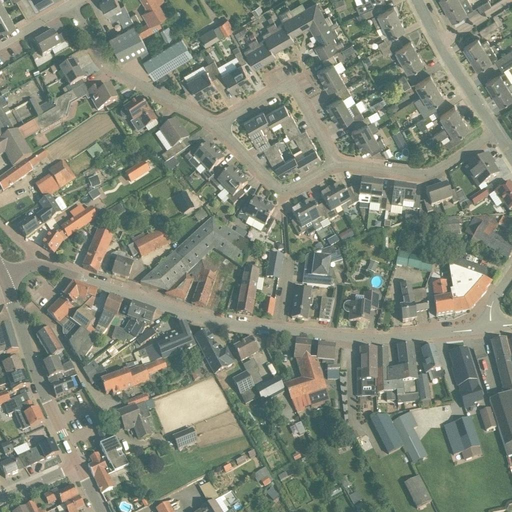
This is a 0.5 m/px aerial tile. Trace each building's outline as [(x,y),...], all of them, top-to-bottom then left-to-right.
[(124,5),(121,6),(116,0),(103,0),(99,2),(111,23),(119,18),(123,27),(132,22),(124,5)] [(141,14),(147,23),(152,32),(162,27),(158,21),(167,16),(159,3),(163,0),(142,0),(148,9),(141,14)] [(343,0),(341,0),(332,3),(336,11),(346,7),(343,0)] [(383,0),(362,0),(364,3),(356,6),(359,14),(363,12),(382,4),(385,3),(383,0)] [(462,0),(441,0),(446,8),(445,8),(446,10),(461,1),(462,0)] [(461,1),(446,10),(447,12),(448,11),(453,21),(468,13),(467,13),(473,9),(468,0),(462,0),(461,1)] [(489,1),(478,6),(482,12),(492,6),(489,1)] [(0,18),(8,13),(2,3),(0,4),(0,18)] [(316,3),(298,13),(294,16),(302,31),(306,28),(308,24),(310,24),(316,3)] [(316,3),(310,24),(312,25),(311,30),(314,36),(329,27),(329,26),(316,3)] [(363,12),(366,19),(376,13),(377,14),(372,17),(377,29),(383,26),(382,25),(399,17),(394,7),(385,11),(382,4),(363,12)] [(259,6),(252,11),(256,17),(263,12),(259,6)] [(289,8),(285,11),(287,15),(281,19),(283,23),(284,23),(292,37),(302,31),(294,16),(289,8)] [(8,13),(0,18),(0,31),(2,31),(4,34),(16,27),(8,13)] [(136,13),(130,16),(135,25),(140,22),(136,13)] [(267,19),(271,25),(284,47),(294,41),(292,37),(284,23),(283,23),(277,27),(274,22),(271,16),(267,19)] [(399,17),(382,25),(383,26),(377,29),(379,34),(385,31),(388,36),(383,39),(384,40),(378,44),(381,49),(399,40),(395,33),(404,29),(399,17)] [(213,28),(220,39),(234,30),(228,20),(213,28)] [(499,25),(496,20),(480,31),(483,35),(499,25)] [(338,25),(336,21),(329,26),(329,27),(314,36),(319,44),(333,37),(338,34),(334,28),(338,25)] [(269,31),(262,35),(265,39),(273,53),(284,47),(271,25),(267,27),(269,31)] [(147,49),(142,38),(137,29),(135,26),(109,39),(121,62),(140,53),(143,61),(151,57),(147,49)] [(160,31),(168,46),(176,41),(169,27),(160,31)] [(213,28),(199,36),(206,47),(220,39),(213,28)] [(64,45),(61,39),(58,41),(51,30),(46,33),(48,36),(44,38),(52,52),(64,45)] [(341,41),(337,44),(333,37),(319,44),(315,47),(321,58),(343,45),(341,41)] [(44,38),(39,41),(38,38),(33,41),(42,58),(52,52),(44,38)] [(181,38),(176,41),(168,46),(151,57),(143,61),(154,78),(157,76),(165,72),(192,55),(181,38)] [(265,39),(258,43),(256,39),(252,41),(265,63),(276,57),(273,53),(265,39)] [(487,40),(481,44),(478,39),(464,47),(470,57),(471,59),(491,46),(487,40)] [(381,49),(384,55),(390,52),(391,53),(396,51),(401,61),(417,52),(411,42),(402,47),(399,40),(381,49)] [(265,63),(252,41),(249,43),(248,43),(251,47),(244,51),(254,69),(265,63)] [(353,44),(343,49),(346,55),(356,50),(353,44)] [(491,46),(471,59),(472,61),(472,60),(478,70),(492,61),(498,57),(491,46)] [(238,60),(234,63),(237,67),(232,70),(242,89),(249,85),(248,83),(251,82),(242,64),(246,62),(240,50),(235,53),(238,60)] [(195,54),(198,60),(204,57),(201,51),(195,54)] [(423,63),(417,52),(401,61),(407,72),(423,63)] [(334,64),(337,62),(333,55),(322,61),(326,67),(317,72),(323,81),(338,72),(334,64)] [(76,67),(79,65),(76,60),(59,70),(65,79),(79,71),(76,67)] [(214,60),(209,63),(216,75),(220,72),(221,72),(214,60)] [(210,78),(216,75),(209,63),(204,66),(206,70),(196,76),(207,95),(214,91),(213,90),(216,88),(210,78)] [(242,89),(232,70),(222,75),(232,93),(235,91),(236,92),(242,89)] [(65,79),(69,87),(66,89),(69,94),(72,92),(84,86),(82,82),(87,79),(84,74),(81,76),(79,71),(65,79)] [(511,82),(505,71),(500,74),(487,83),(493,92),(492,93),(493,94),(511,82)] [(168,77),(165,72),(157,77),(160,82),(168,77)] [(338,72),(323,81),(328,91),(333,88),(336,94),(347,88),(338,72)] [(207,95),(196,76),(187,81),(185,77),(180,80),(186,92),(191,89),(197,99),(200,97),(201,98),(207,95)] [(404,76),(397,80),(401,85),(407,81),(404,76)] [(430,76),(415,85),(422,96),(437,86),(430,76)] [(407,81),(401,85),(404,91),(411,87),(407,81)] [(501,105),(511,98),(511,92),(511,91),(511,90),(511,82),(493,94),(494,96),(495,96),(501,105)] [(444,97),(437,86),(422,96),(428,106),(444,97)] [(110,88),(103,92),(100,87),(88,93),(84,95),(86,98),(87,102),(91,100),(98,112),(117,101),(110,88)] [(355,103),(351,95),(347,88),(336,94),(339,99),(326,106),(332,116),(355,103)] [(71,106),(75,104),(73,102),(76,100),(72,92),(69,94),(69,95),(65,97),(53,104),(56,109),(56,110),(43,117),(17,132),(19,131),(25,142),(42,132),(42,133),(67,120),(71,106)] [(0,118),(5,116),(10,113),(2,99),(0,99),(0,118)] [(139,100),(124,110),(123,111),(121,112),(121,113),(121,114),(121,117),(122,118),(124,119),(126,119),(128,119),(129,118),(133,123),(138,119),(144,129),(156,121),(149,111),(147,112),(139,100)] [(380,101),(373,105),(376,110),(383,106),(380,101)] [(52,102),(39,109),(43,117),(56,110),(52,102)] [(364,118),(355,103),(332,116),(337,126),(350,119),(353,124),(364,118)] [(265,116),(269,122),(268,122),(270,126),(279,120),(284,129),(283,129),(287,135),(289,140),(294,137),(293,137),(301,132),(290,113),(289,114),(284,105),(265,115),(265,116)] [(461,117),(455,107),(439,117),(446,127),(461,117)] [(270,145),(268,140),(265,135),(264,135),(260,127),(268,122),(269,122),(265,116),(265,115),(263,112),(244,123),(249,132),(248,133),(259,152),(263,150),(263,149),(270,145)] [(368,125),(372,123),(370,121),(375,117),(373,113),(368,116),(364,118),(353,124),(356,129),(351,132),(357,142),(373,133),(368,125)] [(425,124),(432,120),(428,115),(416,122),(421,131),(427,127),(425,124)] [(5,116),(0,118),(0,141),(15,133),(5,116)] [(468,127),(461,117),(446,127),(429,138),(434,145),(450,133),(453,137),(443,144),(444,145),(447,149),(464,138),(461,132),(468,127)] [(184,133),(183,134),(174,122),(160,132),(173,150),(189,139),(184,133)] [(293,137),(294,137),(297,142),(299,147),(300,147),(305,155),(296,160),(300,166),(299,167),(301,170),(321,159),(315,150),(317,149),(306,130),(301,132),(293,137)] [(17,132),(15,133),(0,141),(0,156),(5,154),(8,159),(14,168),(32,157),(24,143),(17,132)] [(376,138),(373,133),(357,142),(363,151),(370,148),(373,153),(385,146),(379,136),(376,138)] [(389,139),(390,142),(389,143),(391,147),(404,141),(401,136),(400,137),(398,135),(389,139)] [(296,160),(294,156),(285,162),(280,153),(281,153),(275,143),(270,145),(263,149),(263,150),(274,169),(275,168),(281,177),(299,167),(300,166),(296,160)] [(202,166),(217,151),(212,146),(211,147),(208,144),(200,152),(196,148),(184,159),(197,171),(201,166),(202,166)] [(103,153),(97,145),(87,152),(93,160),(103,153)] [(389,148),(383,152),(386,158),(392,155),(389,148)] [(47,158),(43,151),(16,170),(0,180),(0,193),(2,192),(3,193),(33,172),(31,169),(47,158)] [(171,151),(162,157),(166,164),(173,159),(176,157),(171,151)] [(210,182),(219,172),(215,168),(224,160),(221,157),(222,156),(217,151),(202,166),(206,171),(201,175),(208,183),(210,181),(210,182)] [(498,175),(490,163),(492,162),(488,155),(466,170),(478,188),(498,175)] [(179,166),(173,159),(166,164),(163,166),(170,174),(179,166)] [(75,180),(63,163),(48,173),(51,177),(35,187),(44,200),(59,190),(75,180)] [(131,184),(150,173),(144,163),(125,175),(131,184)] [(241,175),(236,170),(234,171),(232,168),(223,176),(219,172),(210,182),(217,189),(220,186),(225,191),(241,175)] [(241,175),(225,191),(229,195),(226,198),(233,206),(243,197),(239,193),(247,185),(245,182),(246,181),(241,175)] [(97,177),(88,181),(92,190),(101,186),(97,177)] [(370,199),(372,183),(361,182),(360,188),(354,187),(349,190),(351,192),(355,200),(357,204),(369,205),(370,199)] [(385,212),(386,206),(387,194),(382,193),(383,185),(372,183),(370,199),(369,205),(379,206),(379,211),(385,212)] [(511,188),(509,184),(495,193),(503,206),(504,205),(509,212),(511,209),(511,188)] [(351,192),(351,193),(346,195),(340,185),(337,187),(336,185),(330,189),(341,208),(346,205),(348,209),(357,204),(355,200),(351,192)] [(455,191),(449,193),(447,185),(436,189),(441,204),(452,200),(453,205),(459,203),(455,191)] [(405,188),(394,186),(393,194),(388,194),(387,194),(386,206),(385,212),(390,213),(391,207),(402,209),(403,204),(405,188)] [(420,198),(415,197),(416,189),(405,188),(403,204),(414,205),(413,210),(419,211),(420,198)] [(190,203),(188,203),(191,212),(200,209),(193,189),(186,192),(190,203)] [(341,208),(330,189),(323,193),(324,194),(321,196),(325,204),(320,206),(328,221),(329,222),(338,217),(335,211),(341,208)] [(436,189),(426,193),(428,201),(423,202),(427,214),(433,212),(431,208),(441,204),(436,189)] [(488,197),(484,191),(469,200),(474,207),(488,197)] [(35,225),(39,222),(43,226),(51,220),(61,213),(50,197),(39,204),(45,211),(38,216),(38,217),(32,221),(31,219),(18,229),(26,239),(39,230),(35,225)] [(255,222),(266,203),(259,200),(258,201),(255,199),(249,209),(244,206),(238,218),(247,223),(249,219),(255,222)] [(319,226),(328,221),(320,206),(315,209),(311,202),(308,204),(307,202),(301,206),(311,225),(315,233),(321,230),(319,226)] [(97,219),(107,212),(101,203),(61,230),(62,231),(54,236),(51,234),(41,248),(53,256),(63,242),(59,239),(65,236),(67,239),(97,219)] [(274,210),(271,208),(272,207),(266,203),(255,222),(264,227),(262,231),(267,235),(275,221),(274,223),(269,220),(274,210)] [(125,213),(120,205),(108,212),(114,220),(125,213)] [(297,223),(293,226),(291,223),(292,226),(299,237),(306,233),(308,237),(315,233),(311,225),(301,206),(294,209),(295,211),(292,213),(297,223)] [(207,218),(204,213),(195,218),(199,223),(207,218)] [(511,220),(503,215),(498,226),(509,232),(511,229),(511,230),(511,220)] [(511,247),(492,235),(495,229),(499,223),(492,219),(488,217),(474,218),(464,234),(473,239),(469,245),(475,250),(479,244),(508,261),(511,254),(511,247)] [(458,218),(441,220),(443,238),(460,236),(458,218)] [(229,223),(223,220),(220,225),(226,228),(229,223)] [(170,245),(162,229),(161,227),(153,231),(154,234),(145,238),(143,235),(132,241),(134,245),(127,248),(132,258),(139,255),(142,260),(170,245)] [(112,238),(98,232),(83,269),(97,275),(112,238)] [(343,244),(348,240),(346,236),(344,234),(339,237),(343,244)] [(339,253),(335,254),(333,248),(306,258),(304,273),(308,273),(307,286),(330,289),(331,280),(329,280),(331,267),(342,263),(339,253)] [(133,265),(123,262),(126,255),(118,253),(112,256),(111,258),(117,260),(112,275),(128,281),(133,265)] [(433,264),(422,261),(422,260),(411,257),(411,256),(399,253),(396,266),(431,274),(433,264)] [(281,264),(269,262),(267,278),(279,280),(281,264)] [(379,265),(371,262),(367,271),(375,274),(379,265)] [(202,264),(191,305),(207,309),(218,268),(202,264)] [(492,283),(485,281),(448,268),(448,269),(450,282),(432,285),(435,301),(433,301),(436,318),(454,315),(454,314),(469,312),(487,291),(486,290),(492,283)] [(259,273),(245,271),(242,289),(256,291),(259,273)] [(79,312),(80,311),(93,299),(95,299),(97,292),(74,284),(63,298),(76,307),(73,310),(62,300),(47,314),(58,324),(58,325),(59,324),(63,329),(70,322),(71,323),(79,312)] [(425,290),(412,293),(410,284),(400,286),(403,301),(406,300),(407,306),(400,308),(402,323),(416,321),(415,313),(429,311),(425,290)] [(256,291),(242,289),(237,315),(251,317),(256,291)] [(313,301),(310,300),(311,293),(296,291),(292,320),(303,321),(304,319),(308,320),(309,307),(312,308),(313,301)] [(379,296),(365,295),(364,307),(355,306),(355,304),(348,303),(347,303),(346,304),(345,304),(344,305),(344,306),(343,307),(343,308),(343,309),(343,310),(344,312),(344,313),(345,313),(348,315),(349,315),(350,315),(349,322),(368,324),(369,310),(377,311),(379,296)] [(80,311),(79,312),(71,323),(97,343),(110,325),(108,325),(112,316),(116,317),(123,302),(110,297),(98,326),(95,332),(90,328),(94,322),(80,311)] [(275,302),(265,300),(262,317),(272,318),(275,302)] [(333,301),(322,300),(319,322),(329,323),(333,301)] [(137,328),(144,309),(132,305),(127,318),(131,320),(129,325),(125,332),(115,328),(111,340),(124,344),(126,341),(127,342),(130,337),(137,328)] [(146,325),(151,327),(156,314),(144,309),(137,328),(130,337),(127,342),(129,343),(135,339),(139,334),(141,335),(143,333),(146,325)] [(4,311),(0,312),(0,329),(10,326),(4,311)] [(97,343),(71,323),(70,322),(63,329),(63,335),(81,366),(97,343)] [(144,367),(150,365),(163,360),(163,361),(195,347),(186,325),(177,328),(180,337),(146,350),(138,353),(134,355),(137,363),(141,361),(144,367)] [(0,355),(6,354),(7,356),(18,353),(10,326),(0,329),(0,355)] [(57,341),(50,329),(37,338),(43,349),(57,341)] [(152,330),(136,341),(140,347),(156,336),(152,330)] [(226,349),(218,353),(207,333),(194,340),(215,376),(235,365),(226,349)] [(259,353),(251,339),(233,348),(240,362),(259,353)] [(511,366),(511,367),(505,339),(491,343),(505,396),(511,393),(511,366)] [(43,349),(50,360),(64,352),(57,341),(43,349)] [(275,341),(268,341),(266,352),(273,352),(275,341)] [(317,362),(316,360),(309,361),(311,345),(296,344),(294,360),(296,361),(301,381),(289,385),(283,387),(287,395),(291,402),(295,412),(329,401),(317,362)] [(335,348),(318,346),(316,360),(317,362),(322,362),(322,365),(326,365),(326,370),(327,370),(328,380),(339,380),(338,369),(333,369),(335,348)] [(412,347),(398,349),(401,370),(394,370),(395,371),(394,371),(396,384),(394,384),(394,390),(397,390),(397,393),(396,393),(397,402),(398,405),(419,403),(416,382),(412,347)] [(441,370),(434,347),(421,351),(426,365),(423,366),(426,375),(431,373),(434,381),(444,378),(441,370)] [(466,349),(450,355),(455,370),(459,368),(461,375),(455,377),(457,385),(460,392),(458,393),(464,410),(474,406),(474,405),(483,402),(478,386),(477,386),(475,380),(476,379),(466,349)] [(388,371),(387,350),(376,350),(377,372),(378,394),(386,394),(387,402),(397,402),(396,393),(397,393),(397,390),(394,390),(394,384),(396,384),(394,371),(388,371)] [(375,351),(361,351),(362,371),(357,371),(358,398),(376,398),(375,351)] [(75,370),(70,363),(63,368),(63,369),(62,370),(57,359),(42,365),(48,381),(75,370)] [(0,381),(23,373),(18,360),(2,366),(0,366),(0,381)] [(139,369),(135,370),(128,373),(127,372),(116,376),(109,379),(101,382),(106,395),(112,393),(113,396),(135,388),(134,388),(149,382),(147,377),(167,369),(163,361),(163,360),(150,365),(144,367),(139,369)] [(257,372),(252,361),(242,366),(246,374),(248,377),(257,372)] [(83,371),(87,377),(99,368),(94,362),(83,371)] [(139,369),(137,363),(133,364),(125,367),(126,368),(115,372),(116,376),(127,372),(128,373),(135,370),(139,369)] [(101,382),(109,379),(102,366),(99,368),(95,371),(87,377),(92,386),(101,382)] [(75,370),(48,381),(56,399),(75,391),(70,379),(77,376),(74,371),(75,371),(75,370)] [(197,372),(191,375),(194,382),(200,379),(197,372)] [(23,373),(0,381),(0,388),(9,385),(12,392),(28,387),(23,373)] [(233,380),(246,406),(259,399),(254,390),(248,377),(246,374),(233,380)] [(427,376),(416,378),(420,403),(431,401),(427,376)] [(263,406),(284,394),(277,378),(254,390),(259,399),(263,406)] [(508,458),(511,457),(511,393),(505,396),(489,401),(508,458)] [(7,394),(0,396),(0,407),(10,402),(7,394)] [(138,407),(140,406),(145,405),(144,404),(149,402),(146,396),(127,404),(129,410),(135,408),(138,407)] [(17,401),(3,408),(6,414),(8,413),(8,414),(20,408),(17,401)] [(24,405),(25,408),(14,412),(17,419),(19,425),(26,421),(30,429),(44,423),(38,409),(36,410),(32,402),(24,405)] [(146,421),(151,419),(145,405),(140,406),(138,407),(135,408),(129,410),(119,414),(126,431),(133,428),(138,442),(152,437),(146,421)] [(491,409),(480,413),(486,432),(497,429),(491,409)] [(393,423),(399,438),(417,429),(410,414),(393,423)] [(388,416),(377,417),(370,422),(387,456),(404,448),(388,416)] [(478,448),(480,447),(471,420),(470,419),(443,429),(464,487),(489,479),(478,448)] [(198,444),(192,430),(172,438),(178,452),(198,444)] [(260,431),(250,436),(257,448),(267,443),(260,431)] [(356,432),(350,435),(353,442),(360,439),(356,432)] [(335,444),(338,451),(352,445),(351,443),(352,442),(350,438),(335,444)] [(102,495),(111,491),(116,489),(116,488),(120,486),(117,479),(131,472),(128,467),(129,466),(121,451),(115,439),(114,439),(108,443),(100,447),(101,449),(106,458),(101,460),(98,455),(90,459),(91,460),(88,464),(89,467),(88,467),(102,495)] [(52,442),(46,445),(44,441),(39,443),(41,447),(18,458),(25,470),(45,460),(45,461),(58,455),(52,442)] [(9,443),(1,447),(5,456),(14,452),(9,443)] [(253,451),(248,454),(250,460),(256,457),(253,451)] [(298,454),(292,457),(295,462),(301,459),(298,454)] [(235,461),(237,465),(244,462),(242,457),(235,461)] [(14,461),(7,464),(4,458),(0,460),(0,463),(1,463),(2,466),(0,467),(5,479),(19,473),(14,461)] [(234,472),(230,465),(223,469),(226,476),(234,472)] [(278,477),(280,482),(288,478),(292,476),(290,472),(286,474),(285,473),(278,477)] [(347,476),(339,481),(344,490),(352,486),(347,476)] [(267,478),(260,481),(265,488),(271,485),(267,478)] [(419,478),(404,485),(416,510),(432,502),(419,478)] [(78,498),(73,488),(59,495),(57,491),(44,497),(48,505),(59,500),(62,506),(63,506),(78,498)] [(78,498),(63,506),(66,511),(64,511),(78,511),(84,510),(78,498)] [(180,511),(176,505),(175,501),(157,510),(157,511),(180,511)] [(235,511),(234,509),(229,511),(219,511),(214,502),(200,511),(201,511),(200,511),(235,511)]
